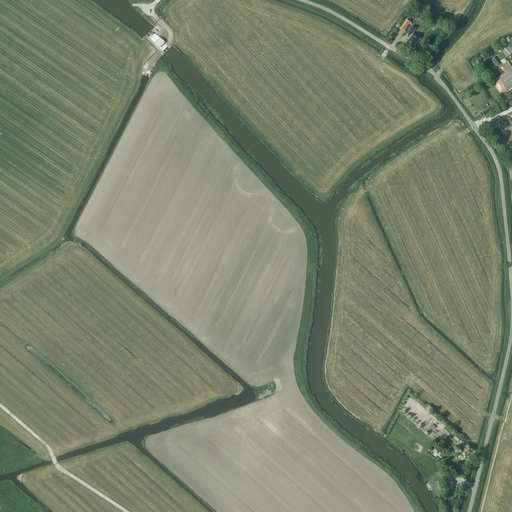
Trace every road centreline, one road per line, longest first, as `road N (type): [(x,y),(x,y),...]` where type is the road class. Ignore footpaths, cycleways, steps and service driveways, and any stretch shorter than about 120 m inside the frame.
road 1 (unclassified): [(511,296),(499,170),(489,147),(429,70),(301,0)]
road 2 (unclassified): [(469,511),(511,319)]
